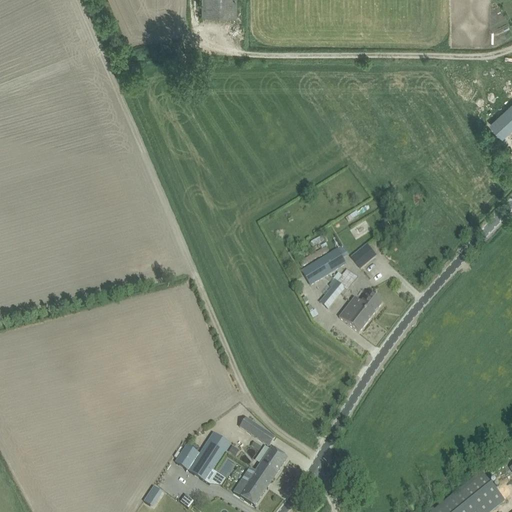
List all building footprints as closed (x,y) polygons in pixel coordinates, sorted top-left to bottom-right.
[(236,17),(236,0),(201,0),(202,17),(236,17)] [(511,105),(491,125),(502,138),(511,128),(511,105)] [(366,245),(351,257),(360,269),(376,256),(366,245)] [(346,264),(342,259),(348,255),(343,246),(336,249),(301,270),(310,286),(346,264)] [(319,302),(328,309),(344,289),(346,291),(357,278),(346,269),(319,302)] [(339,318),(351,327),(359,334),(382,303),(369,293),(361,303),(354,298),(339,318)] [(239,427),(269,447),(275,439),(245,418),(239,427)] [(188,471),(206,483),(231,444),(213,433),(188,471)] [(174,463),(187,471),(198,453),(186,445),(174,463)] [(232,447),(228,452),(234,455),(237,450),(232,447)] [(271,448),(255,472),(271,482),(287,459),(271,448)] [(271,482),(255,472),(251,479),(246,475),(234,493),(254,507),(271,482)] [(482,474),(436,511),(492,511),(505,502),(482,474)] [(154,487),(144,502),(150,506),(160,491),(154,487)]
